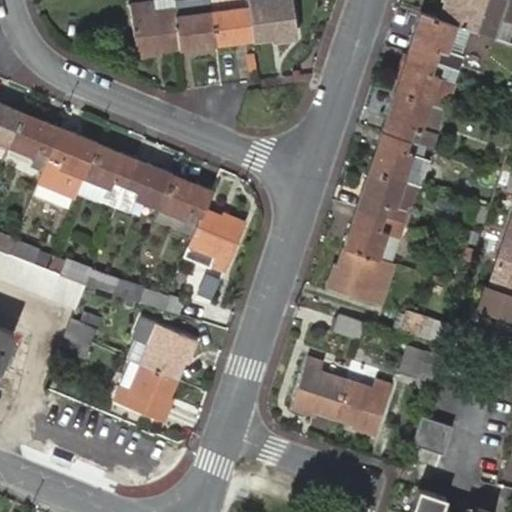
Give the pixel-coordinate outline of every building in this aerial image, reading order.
[(253,33),(248,0),(209,0),(211,7),(215,43),(241,39),(240,34),(253,33)] [(248,0),(253,33),(253,38),(272,35),(273,40),(297,36),(292,0),(248,0)] [(511,0),(442,0),(442,1),(446,2),(439,21),(454,26),(494,39),(500,19),(511,23),(511,0)] [(174,11),(173,6),(145,11),(145,1),(129,3),(135,56),(159,54),(159,50),(178,47),(178,43),(174,11)] [(215,43),(211,7),(174,11),(178,43),(190,41),(190,46),(215,43)] [(439,21),(420,14),(408,53),(457,70),(461,58),(445,53),(454,26),(439,21)] [(453,82),(457,70),(408,53),(394,93),(429,104),(438,78),(453,82)] [(440,107),(444,109),(453,82),(438,78),(429,104),(440,107)] [(381,132),(427,147),(431,135),(420,132),(429,104),(394,93),(381,132)] [(0,103),(0,145),(5,147),(20,112),(0,103)] [(431,135),(440,107),(429,104),(420,132),(431,135)] [(46,155),(58,128),(20,112),(5,147),(30,157),(31,158),(34,150),(46,155)] [(58,128),(46,155),(41,168),(38,175),(51,180),(56,168),(80,178),(94,143),(58,128)] [(423,159),(427,147),(381,132),(369,171),(404,182),(412,156),(423,159)] [(94,143),(80,178),(106,190),(101,204),(112,209),(121,187),(132,159),(94,143)] [(41,168),(46,155),(34,150),(31,158),(30,157),(28,163),(41,168)] [(129,199),(156,211),(171,175),(132,159),(121,187),(132,192),(129,199)] [(356,209),(383,218),(405,225),(418,187),(404,182),(369,171),(356,209)] [(202,208),(209,191),(171,175),(156,211),(181,221),(185,214),(197,219),(202,208)] [(106,190),(80,178),(73,193),(101,204),(106,190)] [(488,211),(497,183),(484,179),(475,206),(488,211)] [(121,187),(112,209),(123,213),(129,199),(132,192),(121,187)] [(197,219),(182,255),(198,262),(202,253),(211,258),(208,266),(222,272),(243,221),(220,212),(219,215),(202,208),(197,219)] [(343,248),(378,260),(387,232),(379,229),(383,218),(356,209),(343,248)] [(378,260),(392,264),(405,225),(383,218),(379,229),(387,232),(378,260)] [(511,221),(487,291),(511,299),(511,221)] [(10,240),(0,236),(0,252),(5,254),(10,240)] [(10,240),(5,254),(42,268),(48,254),(11,238),(10,240)] [(379,305),(383,291),(370,285),(378,260),(343,248),(337,265),(334,264),(326,288),(379,305)] [(0,278),(75,309),(85,285),(61,276),(42,268),(5,254),(0,252),(0,278)] [(211,258),(202,253),(198,262),(208,266),(211,258)] [(61,276),(67,262),(48,254),(42,268),(61,276)] [(383,291),(392,264),(378,260),(370,285),(383,291)] [(67,262),(61,276),(85,285),(90,271),(67,262)] [(90,271),(85,285),(110,293),(115,277),(90,271)] [(115,277),(110,293),(137,301),(142,286),(115,277)] [(142,286),(137,301),(162,309),(166,293),(142,286)] [(511,299),(487,291),(483,289),(475,309),(511,321),(511,319),(511,299)] [(183,298),(166,293),(162,309),(178,313),(183,298)] [(435,320),(407,311),(401,330),(428,339),(435,320)] [(365,324),(338,315),(333,331),(359,339),(365,324)] [(67,332),(89,342),(95,328),(72,319),(67,332)] [(129,359),(177,378),(183,363),(186,364),(196,340),(143,319),(137,332),(140,333),(129,359)] [(450,325),(435,320),(428,339),(443,344),(450,325)] [(0,364),(13,333),(0,327),(0,364)] [(67,332),(61,347),(83,356),(89,342),(67,332)] [(399,372),(417,378),(431,383),(438,359),(425,354),(408,348),(399,372)] [(316,411),(334,417),(347,378),(321,370),(323,362),(307,357),(291,406),(314,415),(316,411)] [(170,395),(177,378),(129,359),(112,400),(164,421),(173,397),(170,395)] [(376,380),(349,371),(347,378),(373,387),(376,380)] [(347,378),(334,417),(351,422),(350,426),(376,434),(391,384),(376,380),(373,387),(347,378)] [(491,511),(478,508),(470,511),(451,511),(444,510),(448,497),(421,490),(413,511),(491,511)]
